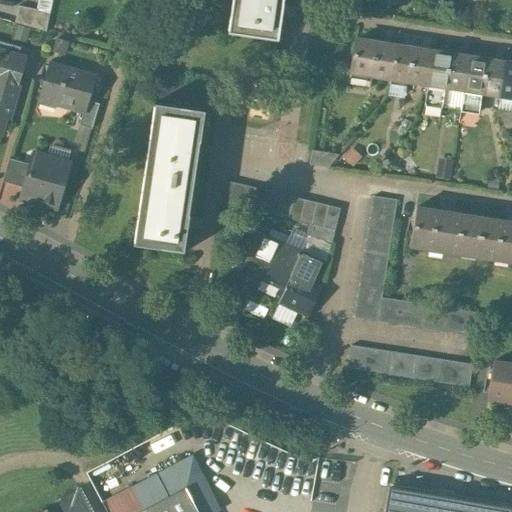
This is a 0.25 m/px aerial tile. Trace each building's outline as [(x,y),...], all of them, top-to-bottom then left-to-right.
[(232,0),(227,33),(275,40),(281,0),(232,0)] [(50,12),(18,6),(15,22),(46,32),(50,12)] [(395,47),(355,41),(350,74),(390,80),(395,47)] [(431,53),(395,47),(390,80),(426,85),(431,53)] [(26,57),(0,49),(0,84),(17,90),(26,57)] [(468,58),(431,53),(426,85),(423,105),(442,108),(445,88),(463,91),(468,58)] [(504,64),(468,58),(463,91),(482,94),(499,96),(504,64)] [(79,72),(51,63),(41,97),(73,106),(72,109),(84,112),(80,126),(92,129),(99,103),(88,100),(94,78),(79,73),(79,72)] [(511,65),(504,64),(499,96),(511,98),(511,65)] [(0,84),(0,133),(5,117),(8,118),(17,90),(0,84)] [(482,94),(463,91),(460,110),(479,113),(482,94)] [(204,112),(155,105),(136,245),(184,252),(189,216),(187,215),(197,143),(199,144),(204,112)] [(338,155),(311,151),(309,164),(328,167),(338,155)] [(30,164),(9,158),(2,181),(23,187),(30,164)] [(69,165),(48,159),(46,166),(30,162),(30,164),(23,187),(22,190),(41,196),(40,202),(57,207),(69,165)] [(340,208),(223,181),(217,202),(313,225),(334,229),(335,230),(340,208)] [(396,201),(372,197),(354,318),(476,337),(480,312),(381,297),(396,201)] [(511,223),(415,208),(409,249),(511,264),(511,223)] [(334,229),(313,225),(310,237),(331,242),(334,229)] [(300,253),(260,235),(248,262),(259,267),(262,261),(291,273),(300,253)] [(319,261),(300,252),(300,253),(291,273),(310,282),(319,261)] [(259,267),(249,289),(278,302),(291,273),(262,261),(259,267)] [(310,282),(291,273),(278,302),(308,316),(321,287),(310,282)] [(472,366),(351,347),(347,370),(468,389),(472,366)] [(511,364),(493,362),(487,401),(511,405),(511,364)] [(509,511),(510,508),(388,487),(383,511),(509,511)] [(91,511),(80,488),(57,500),(63,511),(91,511)] [(197,511),(185,488),(139,511),(197,511)]
